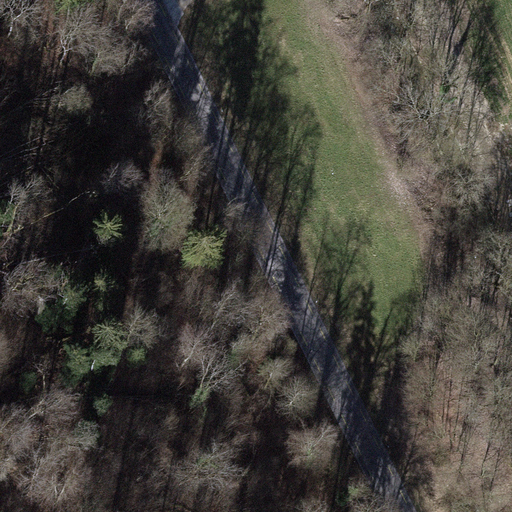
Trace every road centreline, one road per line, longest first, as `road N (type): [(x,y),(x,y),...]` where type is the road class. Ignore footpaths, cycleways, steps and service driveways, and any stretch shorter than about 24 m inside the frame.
road 1 (primary): [(393,511),(149,0)]
road 2 (track): [(0,53),(132,240),(297,511)]
